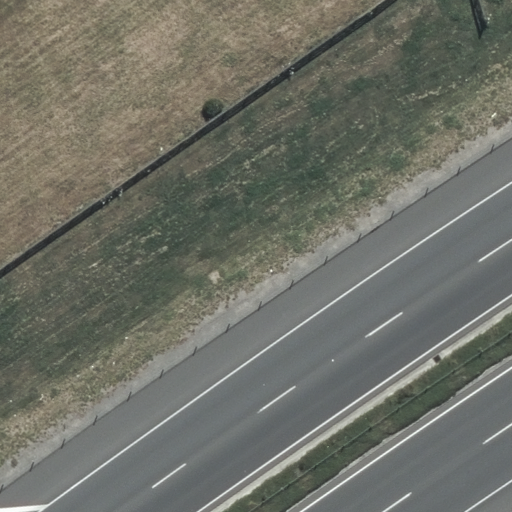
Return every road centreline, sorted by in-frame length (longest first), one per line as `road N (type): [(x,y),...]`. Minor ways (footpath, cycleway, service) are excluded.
road 1 (trunk): [(96,511),(288,366),(511,224)]
road 2 (trunk): [(511,427),(388,511)]
